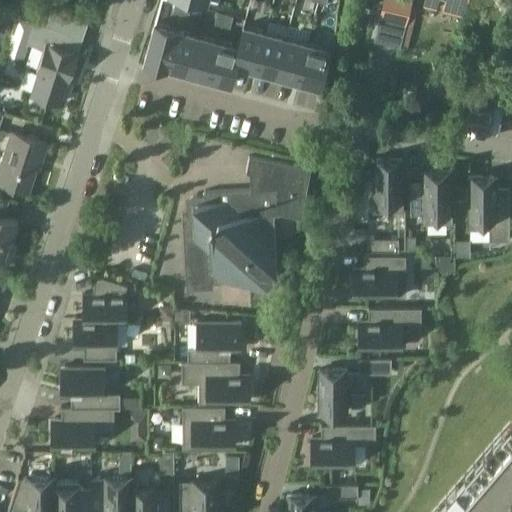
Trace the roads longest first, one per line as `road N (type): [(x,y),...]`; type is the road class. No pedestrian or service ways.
road 1 (residential): [(264,511),(360,131)]
road 2 (residential): [(0,409),(107,65)]
road 3 (residential): [(360,131),(107,65)]
road 4 (residential): [(511,152),(360,131)]
